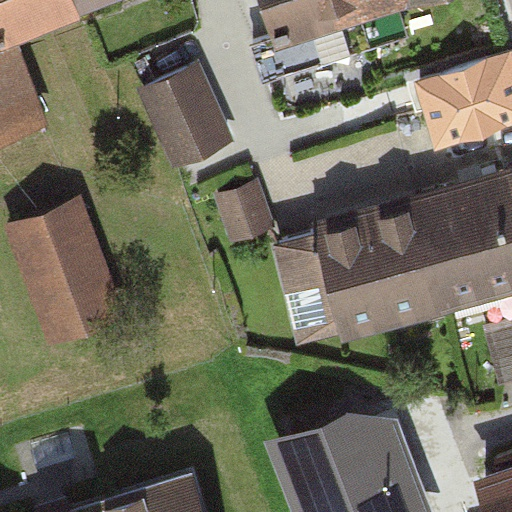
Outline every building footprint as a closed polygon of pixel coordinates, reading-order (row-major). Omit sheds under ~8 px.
[(3,0),(0,0),(0,151),(51,133),(17,38),(3,0)] [(82,0),(3,0),(17,38),(87,13),(82,0)] [(82,0),(87,13),(122,0),(82,0)] [(266,0),(277,33),(255,40),(265,74),(372,41),(361,6),(380,0),(266,0)] [(511,59),(509,50),(422,77),(440,136),(511,114),(511,59)] [(195,62),(146,84),(179,158),(228,136),(195,62)] [(511,207),(504,177),(417,199),(442,295),(511,275),(511,207)] [(259,183),(219,198),(233,234),(272,219),(259,183)] [(84,199),(11,225),(55,348),(128,322),(84,199)] [(417,199),(282,234),(308,330),(442,295),(417,199)] [(511,317),(484,324),(500,385),(511,381),(511,317)] [(410,511),(376,417),(292,448),(315,511),(410,511)] [(511,511),(511,454),(495,460),(499,471),(486,475),(498,511),(511,511)] [(194,511),(185,481),(86,511),(194,511)]
